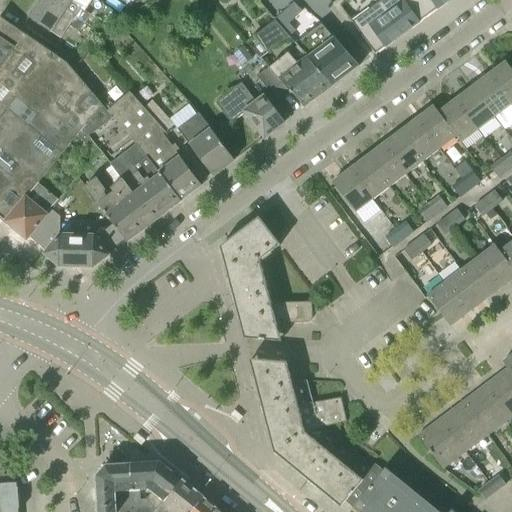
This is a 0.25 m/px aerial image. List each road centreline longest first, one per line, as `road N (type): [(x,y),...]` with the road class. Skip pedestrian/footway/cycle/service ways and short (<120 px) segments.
road 1 (residential): [(56,337),(236,188),(509,0)]
road 2 (tertiary): [(280,511),(123,379),(56,337)]
road 3 (residential): [(319,356),(388,421),(511,328)]
road 4 (residential): [(74,511),(64,447),(10,386)]
